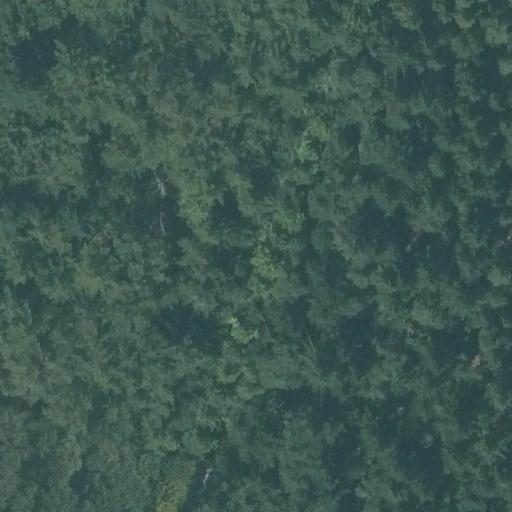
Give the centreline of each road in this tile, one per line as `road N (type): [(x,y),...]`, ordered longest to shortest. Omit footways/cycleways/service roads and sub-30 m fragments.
road 1 (track): [(296,125),(175,448)]
road 2 (unknown): [(511,244),(405,355),(395,411),(316,511)]
road 3 (track): [(341,0),(296,125)]
